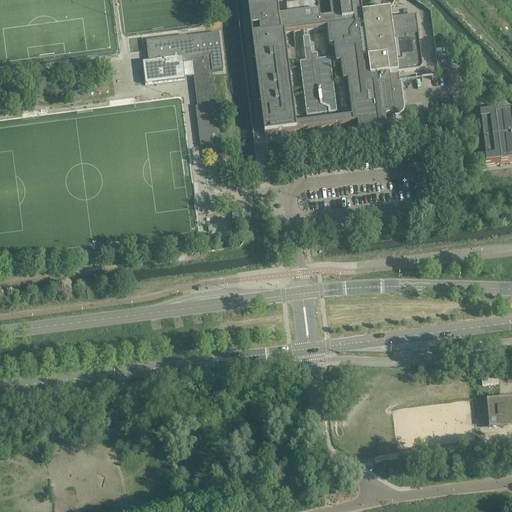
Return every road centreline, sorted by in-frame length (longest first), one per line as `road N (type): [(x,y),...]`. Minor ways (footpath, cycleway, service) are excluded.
road 1 (primary): [(0,388),(309,348)]
road 2 (primary): [(302,293),(0,332)]
road 3 (primary): [(511,288),(385,285),(302,293)]
road 4 (primary): [(309,348),(511,322)]
road 5 (unclassified): [(376,501),(369,482),(321,447),(309,348)]
road 6 (unclassified): [(511,482),(376,501)]
